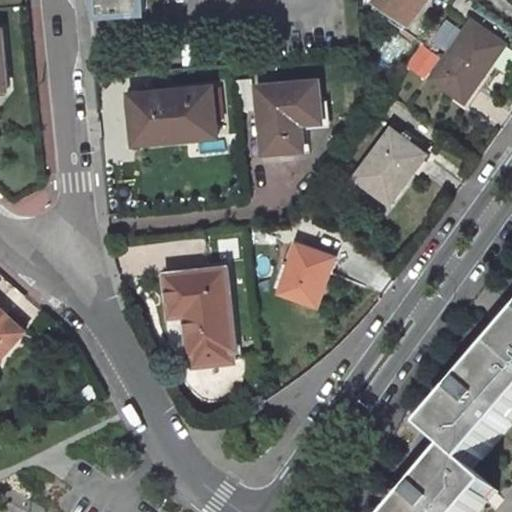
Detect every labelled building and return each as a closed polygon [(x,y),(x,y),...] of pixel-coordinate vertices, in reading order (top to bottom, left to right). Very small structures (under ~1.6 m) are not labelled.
[(149,7),(148,0),(104,0),(105,10),(149,7)] [(434,0),(390,0),(420,20),(434,0)] [(511,46),(511,43),(481,20),(441,75),(474,99),(511,46)] [(2,31),(0,30),(0,90),(9,89),(2,31)] [(325,80),(265,84),(269,151),(309,149),(307,123),(328,121),(325,80)] [(218,87),(138,92),(141,139),(221,134),(218,87)] [(400,131),(365,178),(398,203),(433,155),(400,131)] [(342,257),(304,244),(286,294),(325,308),(342,257)] [(238,356),(229,273),(172,278),(175,320),(189,319),(194,360),(197,360),(235,356),(238,356)] [(0,361),(3,364),(28,334),(0,309),(0,361)] [(472,469),(511,422),(511,337),(430,433),(457,457),(472,469)] [(198,371),(236,368),(235,356),(197,360),(198,371)] [(497,491),(472,469),(457,457),(428,492),(410,511),(479,511),(487,503),(497,491)]
